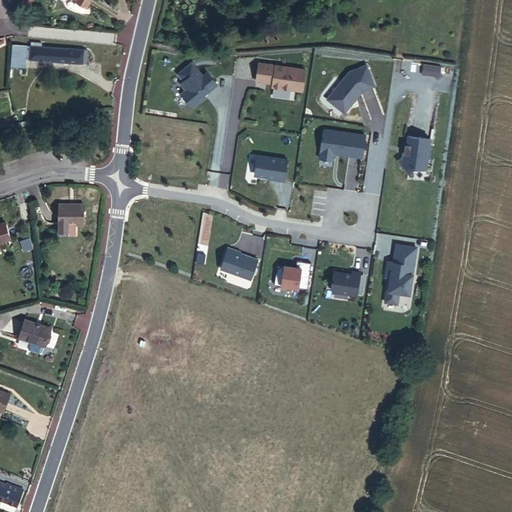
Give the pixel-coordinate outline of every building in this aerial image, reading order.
[(58,0),(61,1),(61,0),(62,0),(79,8),(78,10),(90,17),(98,0),(58,0)] [(92,47),(32,48),(32,62),(92,62),(92,47)] [(32,48),(18,48),(17,70),(32,71),(32,48)] [(182,93),(193,107),(206,97),(205,95),(218,85),(208,72),(204,75),(193,62),(179,73),(184,80),(181,82),(187,89),(182,93)] [(303,90),(306,69),(259,62),(257,81),(273,83),(273,86),(303,90)] [(359,90),(376,84),(368,64),(351,71),(329,98),(346,112),(358,97),(356,95),(359,90)] [(335,153),(363,157),(366,134),(325,129),(321,158),(334,160),(335,153)] [(430,146),(432,139),(410,135),(408,143),(407,143),(405,154),(398,160),(409,172),(416,167),(427,168),(429,157),(430,157),(432,146),(430,146)] [(288,159),(259,155),(256,175),(276,178),(276,179),(285,180),(288,159)] [(63,208),(65,230),(81,228),(92,227),(89,205),(63,208)] [(13,223),(0,227),(0,248),(19,242),(13,223)] [(81,228),(65,230),(66,239),(82,237),(81,228)] [(385,301),(398,303),(400,292),(410,294),(417,247),(397,244),(394,262),(389,261),(386,277),(389,277),(385,301)] [(222,268),(252,279),(259,259),(229,249),(222,268)] [(278,266),(275,284),(300,288),(300,287),(309,289),(312,263),(298,260),(297,267),(286,265),(286,267),(278,266)] [(335,271),(332,291),(358,295),(361,273),(354,271),(353,274),(335,271)] [(71,314),(74,307),(45,296),(42,303),(71,314)] [(30,322),(23,341),(48,349),(54,330),(30,322)] [(0,390),(0,408),(8,412),(15,397),(0,390)] [(4,480),(2,487),(20,493),(22,487),(4,480)] [(20,493),(2,487),(0,486),(0,502),(16,507),(20,493)]
